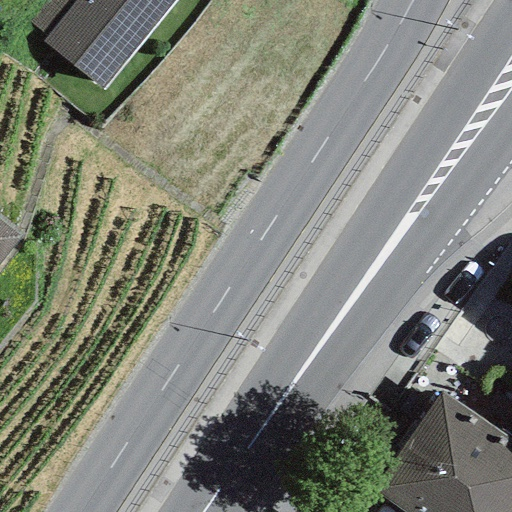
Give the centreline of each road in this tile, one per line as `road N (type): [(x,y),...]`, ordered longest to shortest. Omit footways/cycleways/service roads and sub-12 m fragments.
road 1 (tertiary): [(412,0),(76,511)]
road 2 (tertiary): [(201,511),(511,71)]
